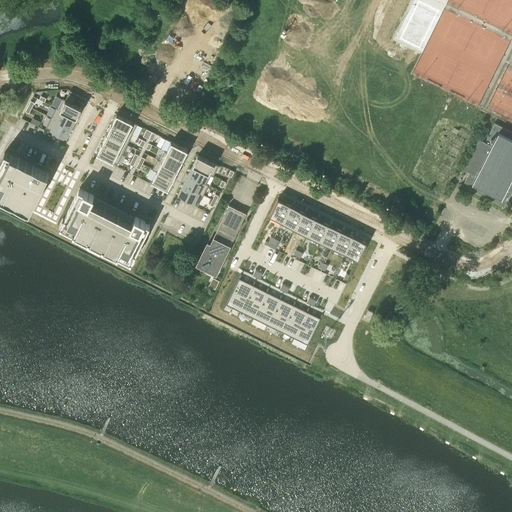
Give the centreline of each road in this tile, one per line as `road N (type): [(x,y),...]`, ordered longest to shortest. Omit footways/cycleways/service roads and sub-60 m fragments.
road 1 (tertiary): [(278,177),(114,95)]
road 2 (residential): [(377,387),(351,371),(346,346),(395,235)]
road 3 (unclassified): [(511,458),(377,387)]
road 4 (residential): [(79,166),(200,226)]
road 5 (residential): [(79,166),(53,218),(39,211),(65,159)]
road 6 (tertiary): [(395,235),(278,177)]
road 7 (tertiary): [(511,251),(474,271),(395,235)]
